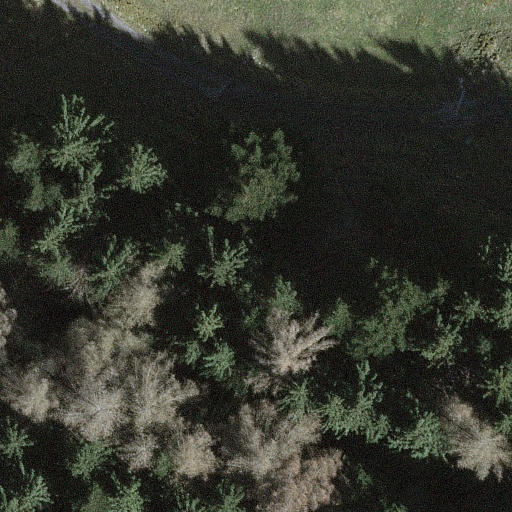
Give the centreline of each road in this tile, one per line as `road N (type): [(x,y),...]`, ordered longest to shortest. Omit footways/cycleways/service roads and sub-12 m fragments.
road 1 (track): [(0,265),(192,387),(338,437),(511,476)]
road 2 (track): [(511,106),(369,118),(240,98),(174,69),(72,0)]
